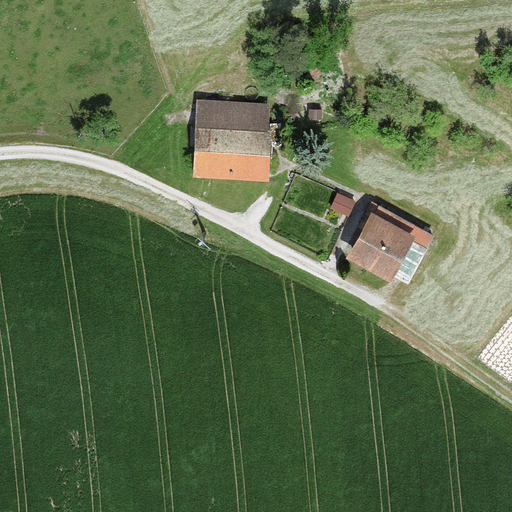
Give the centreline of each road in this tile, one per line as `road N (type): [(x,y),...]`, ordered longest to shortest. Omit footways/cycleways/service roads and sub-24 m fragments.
road 1 (residential): [(0,156),(93,163),(164,191),(389,311)]
road 2 (track): [(511,396),(389,311)]
